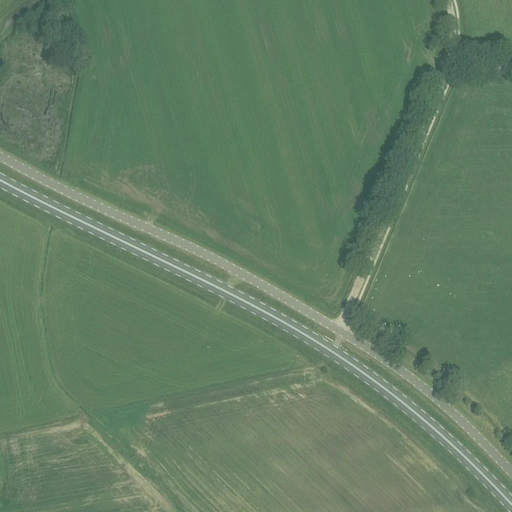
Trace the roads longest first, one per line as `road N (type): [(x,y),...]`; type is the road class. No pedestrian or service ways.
road 1 (primary): [(511,506),(442,437),(331,351),(0,181)]
road 2 (unclassified): [(511,473),(429,393),(346,335),(199,253),(0,158)]
road 3 (track): [(445,67),(331,351)]
